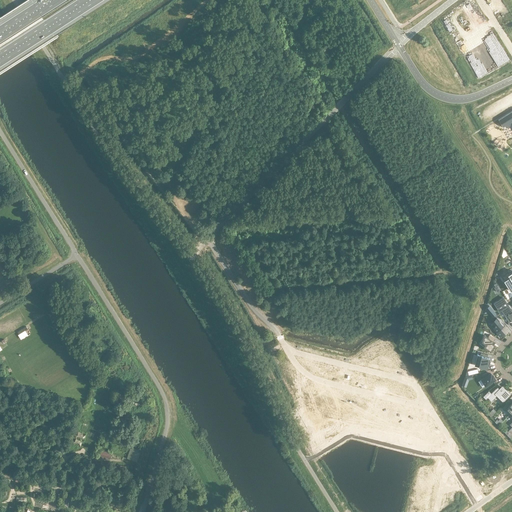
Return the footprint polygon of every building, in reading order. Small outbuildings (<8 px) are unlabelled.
[(505,126),(511,121),(511,110),(501,118),(505,126)] [(503,297),(494,303),(500,311),(504,309),(509,317),(506,319),(505,320),(507,319),(509,322),(511,321),(511,312),(508,306),(509,306),(503,297)] [(489,306),(486,309),(492,317),(496,313),(489,306)] [(491,321),(491,322),(492,323),(494,325),(495,325),(495,326),(492,328),(500,336),(507,330),(500,322),(496,317),(496,318),(492,322),(491,321)] [(495,338),(489,334),(487,337),(484,335),(482,341),(486,344),(484,346),(490,351),(494,345),(493,344),(494,342),(493,341),(495,338)] [(478,355),(475,364),(486,367),(487,365),(488,365),(490,361),(488,361),(489,357),(487,357),(488,354),(481,352),(480,355),(477,354),(478,355)] [(484,378),(481,379),(485,385),(495,379),(495,378),(494,378),(493,376),(493,375),(493,376),(492,375),(491,373),(489,374),(487,372),(482,375),(484,378)] [(465,376),(462,384),(466,386),(468,379),(472,378),(471,374),(465,376)] [(489,391),(483,396),(486,399),(488,397),(491,401),(497,395),(503,401),(509,394),(506,391),(504,390),(504,389),(502,387),(500,389),(497,387),(495,389),(491,393),(489,391)] [(335,411),(324,392),(294,410),(295,412),(293,414),(296,418),(298,416),(302,423),(300,424),(302,428),(304,427),(305,429),(335,411)] [(351,396),(345,420),(360,424),(363,412),(366,399),(351,396)] [(502,408),(509,415),(511,411),(511,402),(508,406),(506,403),(502,408)] [(433,429),(363,412),(361,422),(427,439),(429,434),(431,435),(433,429)] [(131,447),(127,458),(137,461),(141,450),(131,447)] [(424,464),(422,470),(433,473),(435,467),(424,464)] [(422,470),(421,476),(432,478),(433,473),(422,470)] [(421,476),(419,481),(431,484),(432,478),(421,476)] [(419,481),(418,487),(429,489),(431,484),(419,481)] [(418,487),(417,492),(428,495),(429,489),(418,487)] [(417,492),(415,498),(426,500),(428,495),(417,492)] [(415,498),(414,503),(425,506),(426,500),(415,498)] [(414,503),(412,509),(424,511),(425,506),(414,503)]
